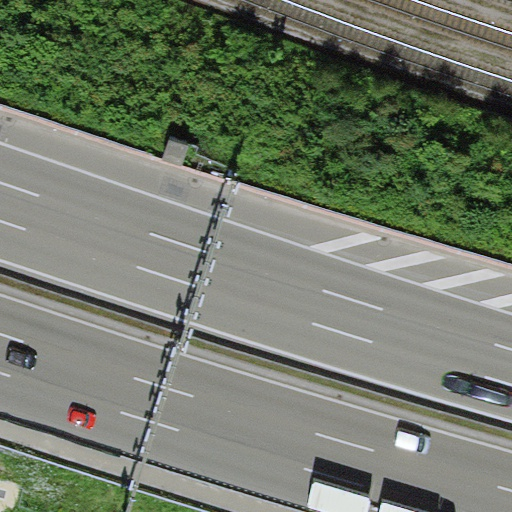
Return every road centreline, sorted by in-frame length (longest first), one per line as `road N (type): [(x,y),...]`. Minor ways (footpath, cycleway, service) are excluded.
road 1 (motorway): [(511,362),(0,203)]
road 2 (motorway): [(0,359),(505,511)]
